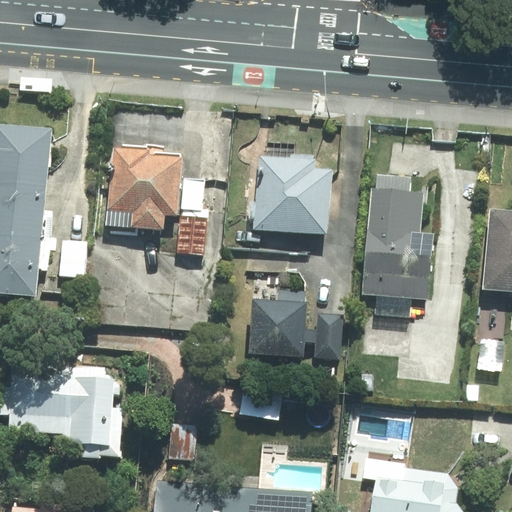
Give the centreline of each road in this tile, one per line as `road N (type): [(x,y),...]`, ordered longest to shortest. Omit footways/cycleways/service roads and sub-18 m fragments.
road 1 (primary): [(0,22),(330,50)]
road 2 (primary): [(330,50),(511,66)]
